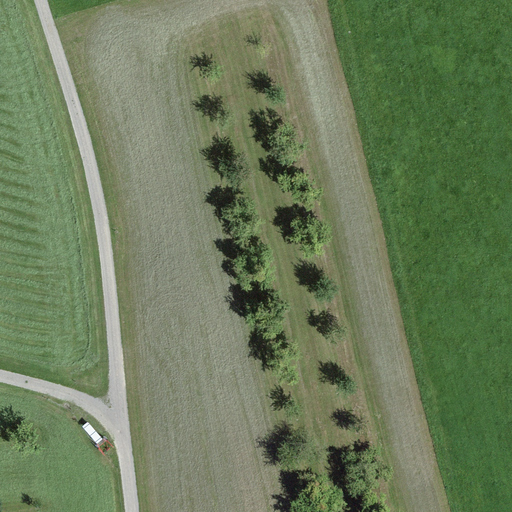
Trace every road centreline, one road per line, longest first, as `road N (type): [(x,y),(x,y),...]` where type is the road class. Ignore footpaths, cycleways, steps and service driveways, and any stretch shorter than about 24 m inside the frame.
road 1 (track): [(39,0),(96,184),(131,511)]
road 2 (track): [(0,377),(59,390),(119,419)]
